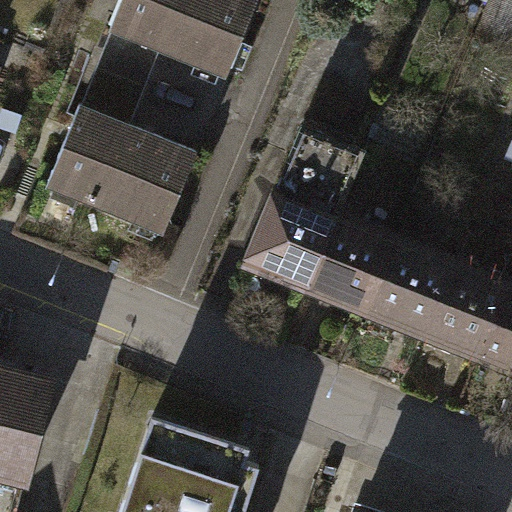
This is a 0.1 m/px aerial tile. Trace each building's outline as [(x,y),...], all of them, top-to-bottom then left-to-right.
[(257,0),(122,0),(112,28),(228,73),(257,0)] [(511,0),(492,0),(479,36),(511,49),(511,0)] [(197,152),(81,106),(49,185),(165,231),(197,152)] [(364,154),(305,131),(250,267),(308,291),(339,215),(364,154)] [(398,239),(339,215),(308,291),(367,314),(398,239)] [(456,263),(398,239),(367,314),(425,338),(456,263)] [(511,292),(511,285),(456,263),(425,338),(484,362),(511,292)] [(511,292),(484,362),(511,372),(511,292)] [(54,383),(0,369),(0,472),(29,480),(54,383)] [(253,452),(153,420),(123,511),(249,511),(263,470),(248,465),(253,452)]
